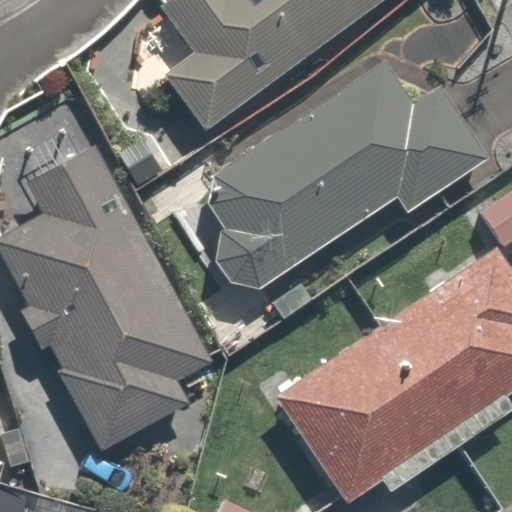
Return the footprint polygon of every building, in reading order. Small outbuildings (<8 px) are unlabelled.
[(155,0),(184,39),(154,60),(199,121),(365,0),(155,0)] [(394,70),(206,185),(227,219),(194,239),(228,293),(385,196),(402,223),(489,169),(438,87),(414,102),(394,70)] [(37,212),(0,233),(0,282),(93,443),(178,394),(165,372),(195,355),(69,139),(13,171),(37,212)] [(511,171),(472,202),(503,242),(511,235),(511,171)] [(511,292),(479,248),(266,406),(336,500),(375,471),(382,481),(511,384),(511,292)] [(286,511),(288,507),(219,483),(208,511),(286,511)]
